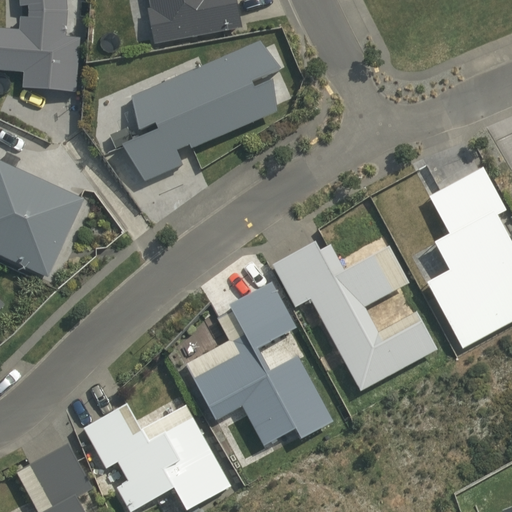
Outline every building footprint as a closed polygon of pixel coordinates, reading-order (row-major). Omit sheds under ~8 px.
[(81,38),(66,37),(68,11),(66,0),(19,0),(20,7),(28,6),(28,12),(27,18),(19,17),(18,30),(0,28),(0,71),(23,73),(22,88),(76,93),(81,38)] [(147,9),(153,44),(243,29),(236,0),(148,0),(150,9),(147,9)] [(157,129),(119,145),(144,182),(183,166),(176,151),(188,145),(190,150),(277,112),(271,79),(253,87),(251,82),(279,69),(260,41),(130,96),(136,131),(154,123),(157,129)] [(0,256),(48,278),(85,200),(15,168),(20,159),(6,152),(2,161),(0,160),(0,256)] [(424,283),(462,349),(511,322),(511,244),(496,216),(506,211),(483,168),(428,197),(448,234),(432,242),(448,270),(424,283)] [(319,251),(314,242),(271,265),(295,307),(310,299),(360,392),(437,351),(416,311),(378,331),(366,307),(409,284),(389,246),(343,270),(330,245),(319,251)] [(301,439),(335,422),(298,356),(270,371),(257,349),(296,328),(272,282),(228,305),(231,312),(216,320),(229,341),(185,365),(214,421),(241,407),(263,447),(294,429),(301,439)] [(186,511),(231,487),(186,405),(140,429),(126,404),(84,428),(106,470),(116,463),(127,480),(115,488),(129,511),(132,511),(172,488),(186,511)] [(93,488),(67,443),(16,472),(37,511),(83,511),(76,498),(93,488)]
